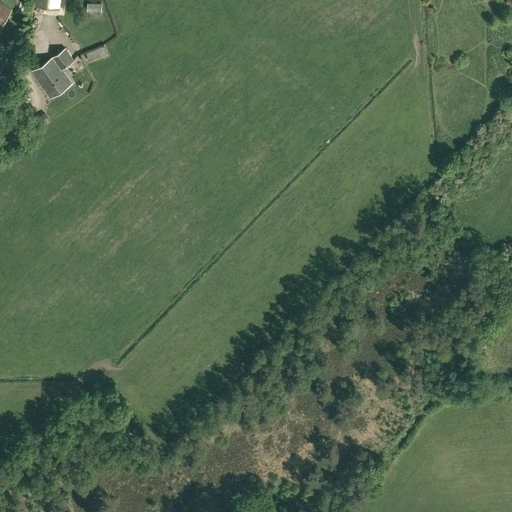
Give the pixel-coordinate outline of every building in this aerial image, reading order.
[(36,0),(35,5),(60,8),(61,0),(36,0)] [(0,2),(0,26),(1,28),(12,9),(0,2)] [(89,61),(108,54),(104,46),(85,53),(89,61)] [(62,68),(74,60),(65,48),(32,71),(50,98),(72,83),(62,68)] [(19,73),(4,65),(0,71),(0,79),(12,87),(19,73)] [(30,99),(15,91),(5,110),(20,117),(30,99)]
